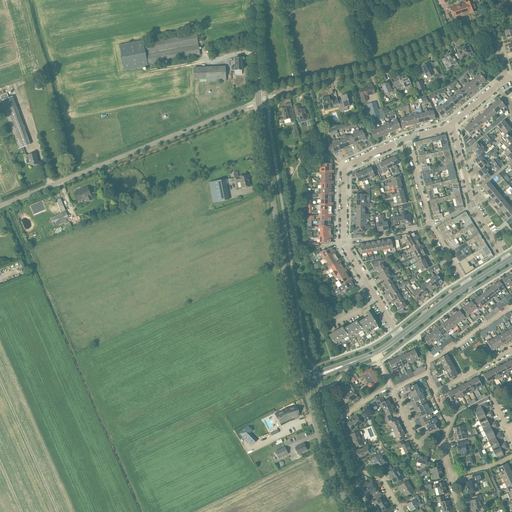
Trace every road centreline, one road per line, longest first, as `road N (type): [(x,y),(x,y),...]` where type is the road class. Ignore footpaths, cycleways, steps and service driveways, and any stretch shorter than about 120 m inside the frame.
road 1 (tertiary): [(302,376),(258,102)]
road 2 (unclassified): [(0,203),(258,102)]
road 3 (unclassified): [(258,102),(395,64),(489,13)]
road 4 (residential): [(400,511),(379,477),(352,467),(337,425),(389,384)]
road 5 (residential): [(506,261),(473,204),(451,123)]
road 6 (residential): [(343,242),(345,167),(407,137)]
road 7 (tertiary): [(352,511),(304,384)]
road 8 (residential): [(435,394),(428,360),(511,308)]
